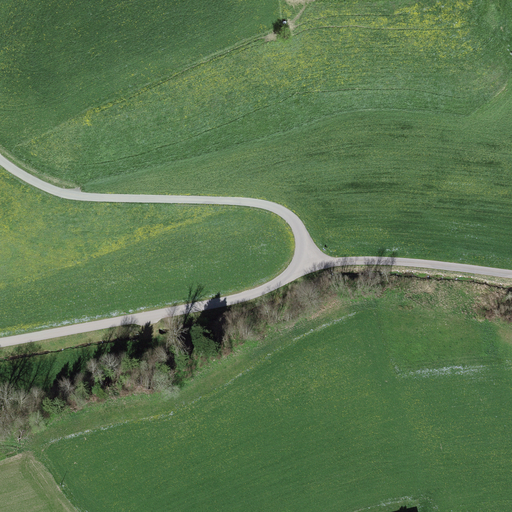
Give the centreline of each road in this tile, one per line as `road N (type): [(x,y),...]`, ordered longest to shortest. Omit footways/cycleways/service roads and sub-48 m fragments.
road 1 (unclassified): [(0,159),(70,194),(273,206),(296,223),(304,259)]
road 2 (unclassified): [(304,259),(244,296),(0,342)]
road 3 (unclassified): [(304,259),(511,273)]
